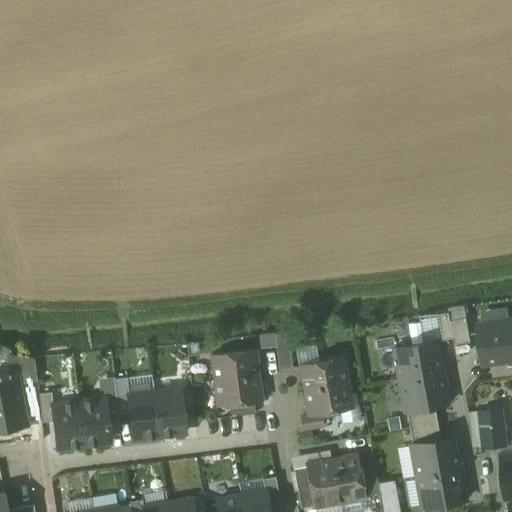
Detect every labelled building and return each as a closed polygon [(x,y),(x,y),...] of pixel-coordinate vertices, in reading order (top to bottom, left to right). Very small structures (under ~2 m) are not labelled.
[(450,314),(438,316),(441,341),(454,339),(451,322),(450,314)] [(454,339),(455,346),(471,344),(467,320),(451,322),(454,339)] [(511,321),(478,326),(483,365),(492,364),(511,361),(511,321)] [(288,330),(258,334),(260,347),(275,345),(278,368),(293,367),(288,330)] [(436,342),(393,350),(399,381),(442,373),(436,342)] [(255,347),(211,353),(214,379),(257,374),(255,363),(257,362),(255,347)] [(183,363),(189,362),(187,352),(178,354),(179,359),(183,363)] [(11,353),(16,375),(17,375),(18,380),(37,376),(35,355),(11,353)] [(342,355),(298,363),(301,378),(303,378),(305,388),(346,381),(342,355)] [(511,375),(511,361),(492,364),(494,378),(511,375)] [(448,405),(442,373),(399,381),(405,413),(408,412),(435,407),(448,405)] [(258,385),(257,374),(214,379),(217,405),(230,404),(255,401),(263,400),(260,384),(258,385)] [(16,375),(0,378),(0,427),(26,423),(18,380),(17,375),(16,375)] [(118,414),(130,413),(128,395),(129,395),(126,377),(114,378),(116,396),(118,414)] [(352,407),(346,381),(305,388),(307,399),(305,399),(307,415),(352,407)] [(159,435),(185,432),(179,388),(154,392),(159,435)] [(42,422),(54,420),(52,404),(51,391),(38,393),(42,422)] [(133,438),(159,435),(154,392),(129,395),(128,395),(130,413),(133,438)] [(107,425),(119,424),(118,414),(116,396),(104,398),(107,425)] [(83,445),(109,441),(107,425),(104,398),(78,401),(83,445)] [(57,448),(83,445),(78,401),(52,404),(54,420),(57,448)] [(255,401),(230,404),(232,416),(256,413),(255,401)] [(441,440),(435,407),(408,412),(414,445),(441,440)] [(502,409),(481,412),(485,449),(506,446),(502,409)] [(301,417),(303,429),(329,424),(326,412),(301,417)] [(455,438),(441,440),(414,445),(412,446),(417,477),(460,469),(455,438)] [(343,457),(331,459),(339,501),(366,496),(365,494),(359,462),(357,452),(342,455),(343,457)] [(511,455),(502,456),(506,499),(511,498),(511,455)] [(305,462),(306,465),(313,506),(339,501),(331,459),(321,461),(321,459),(305,462)] [(374,459),(359,462),(365,494),(381,491),(374,459)] [(294,467),(302,508),(313,506),(306,465),(294,467)] [(466,501),(460,469),(417,477),(423,509),(466,501)] [(262,479),(264,491),(265,490),(269,511),(280,511),(281,511),(275,476),(262,479)] [(7,489),(0,490),(0,511),(11,511),(11,507),(7,489)] [(269,511),(265,490),(264,491),(241,495),(243,511),(269,511)] [(218,511),(243,511),(241,495),(216,499),(218,511)] [(193,511),(206,511),(203,496),(192,499),(193,511)] [(130,511),(143,511),(142,507),(143,507),(142,499),(129,502),(130,511)] [(168,511),(193,511),(191,499),(167,503),(168,511)] [(36,511),(35,502),(11,507),(11,511),(36,511)] [(168,511),(167,503),(143,507),(142,507),(143,511),(168,511)]
